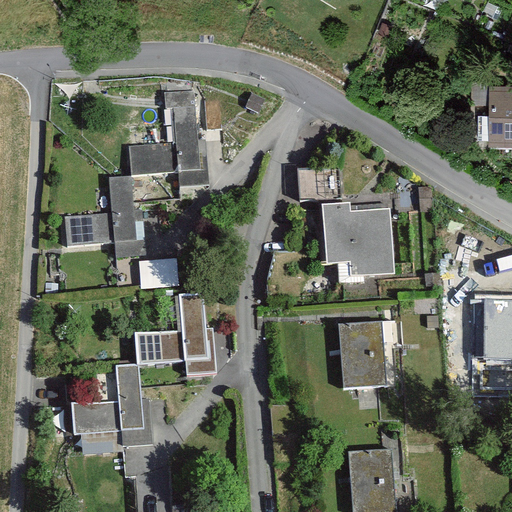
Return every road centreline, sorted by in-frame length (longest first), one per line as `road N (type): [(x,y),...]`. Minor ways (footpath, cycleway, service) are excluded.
road 1 (residential): [(37,62),(20,511)]
road 2 (residential): [(310,89),(293,121),(247,281),(257,511)]
road 3 (residential): [(37,62),(209,56),(310,89)]
road 4 (residential): [(310,89),(511,211)]
